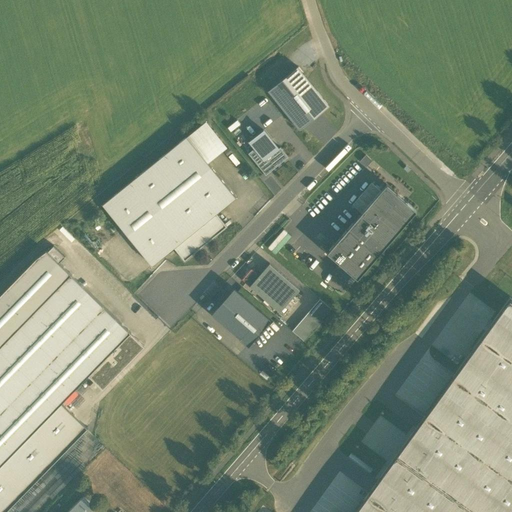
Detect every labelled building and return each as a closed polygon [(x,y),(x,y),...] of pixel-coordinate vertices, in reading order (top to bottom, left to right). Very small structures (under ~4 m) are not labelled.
[(268,90),(300,129),(329,105),(297,66),(268,90)] [(206,121),(187,136),(208,162),(227,146),(206,121)] [(279,148),(278,148),(263,130),(248,141),(254,148),(264,160),(279,148)] [(103,204),(152,264),(173,247),(216,212),(236,196),(208,162),(187,136),(103,204)] [(288,156),(280,146),(278,148),(279,148),(264,160),(254,148),(248,153),(266,175),(288,156)] [(371,172),(366,177),(371,181),(351,203),(359,210),(384,184),(371,172)] [(327,252),(358,278),(417,210),(386,184),(327,252)] [(216,212),(173,247),(185,260),(227,226),(216,212)] [(0,294),(0,346),(71,273),(59,262),(65,256),(56,248),(54,245),(48,251),(47,249),(36,257),(0,294)] [(269,263),(259,275),(250,285),(280,312),(300,289),(269,263)] [(242,279),(250,285),(259,275),(251,268),(242,279)] [(329,272),(322,279),(341,295),(347,288),(329,272)] [(0,464),(62,401),(88,374),(130,331),(71,273),(0,346),(0,464)] [(212,313),(249,345),(271,320),(234,288),(212,313)] [(320,298),(292,330),(304,340),(331,308),(320,298)] [(511,511),(511,299),(510,298),(355,511),(511,511)] [(145,345),(130,331),(88,374),(103,388),(121,369),(118,367),(121,364),(124,366),(145,345)] [(4,511),(88,427),(62,401),(0,464),(0,511),(4,511)] [(106,472),(83,495),(100,511),(114,511),(131,496),(106,472)] [(67,511),(100,511),(83,495),(67,511)]
